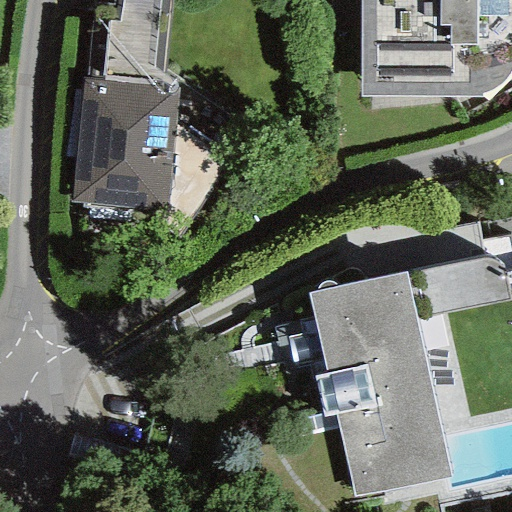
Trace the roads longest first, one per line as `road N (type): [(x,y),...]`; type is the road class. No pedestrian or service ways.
road 1 (residential): [(13,370),(291,212),(511,133)]
road 2 (residential): [(40,0),(13,370)]
road 3 (residential): [(44,511),(13,370)]
